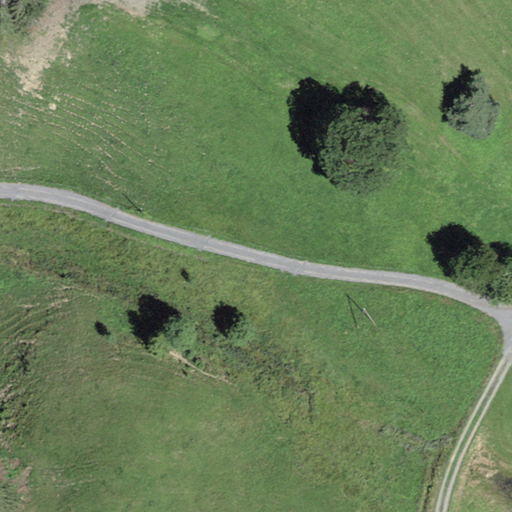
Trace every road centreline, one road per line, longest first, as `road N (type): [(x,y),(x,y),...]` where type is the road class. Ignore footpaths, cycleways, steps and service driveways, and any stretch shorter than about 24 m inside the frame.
road 1 (track): [(511,304),(172,238),(48,188),(0,186)]
road 2 (track): [(442,511),(459,449),(511,351)]
